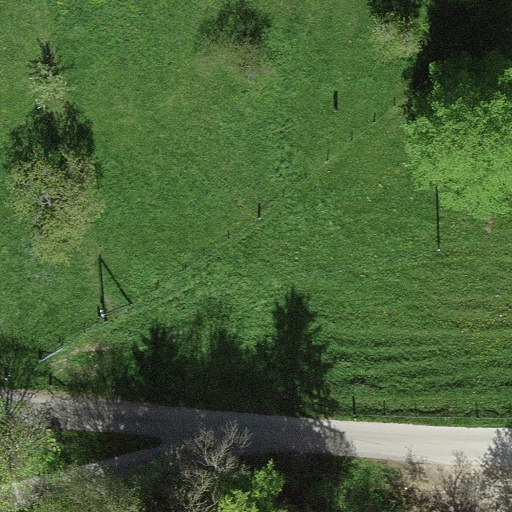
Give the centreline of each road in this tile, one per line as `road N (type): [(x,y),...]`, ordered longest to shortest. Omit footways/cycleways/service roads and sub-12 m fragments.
road 1 (track): [(0,400),(262,427),(511,437)]
road 2 (track): [(262,427),(0,500)]
